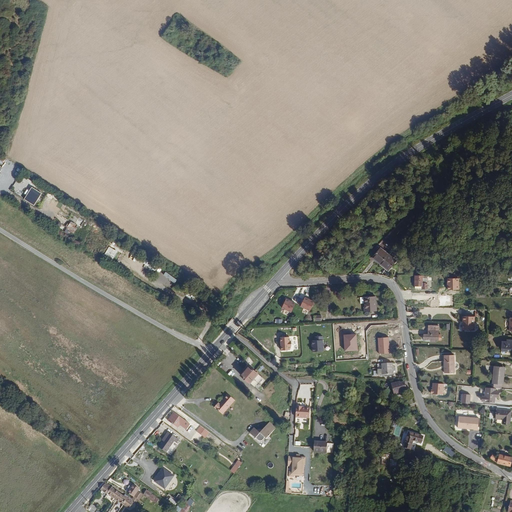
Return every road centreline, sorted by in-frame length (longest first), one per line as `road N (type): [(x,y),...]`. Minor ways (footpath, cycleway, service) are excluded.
road 1 (residential): [(511,477),(445,438),(425,414),(394,287),(278,276)]
road 2 (primary): [(310,242),(398,161),(511,95)]
road 3 (unclassified): [(0,229),(211,351)]
road 4 (primary): [(211,351),(69,511)]
road 5 (track): [(125,262),(205,312),(198,345)]
